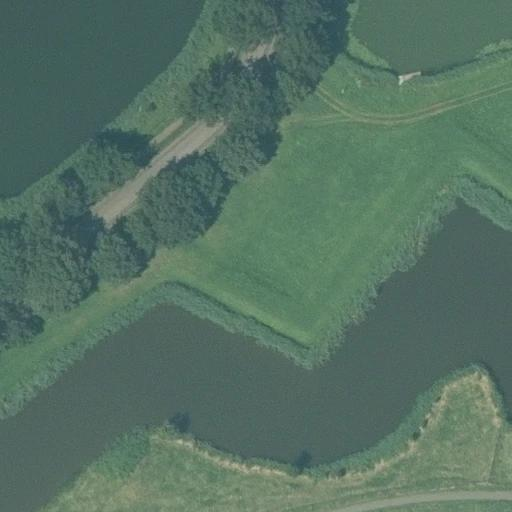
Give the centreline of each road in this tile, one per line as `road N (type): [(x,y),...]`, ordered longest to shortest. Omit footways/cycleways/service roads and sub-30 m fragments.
road 1 (tertiary): [(0,302),(227,107),(253,68),(276,0)]
road 2 (track): [(281,60),(355,113),(406,118),(511,86)]
